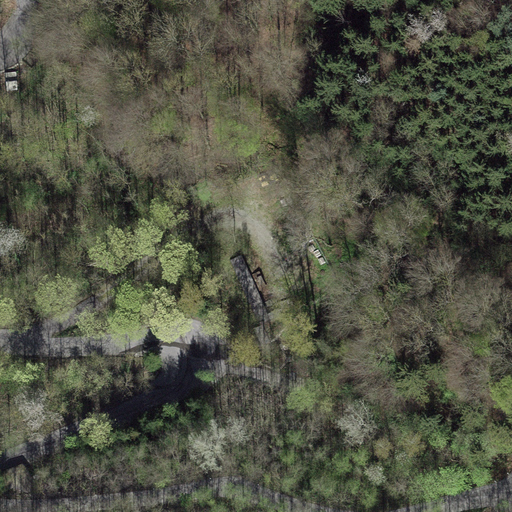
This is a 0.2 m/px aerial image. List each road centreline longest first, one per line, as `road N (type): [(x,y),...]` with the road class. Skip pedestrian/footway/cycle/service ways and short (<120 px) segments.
road 1 (track): [(0,465),(171,402),(221,364),(214,342),(204,338),(0,341)]
road 2 (track): [(316,511),(219,483),(19,508),(0,503)]
